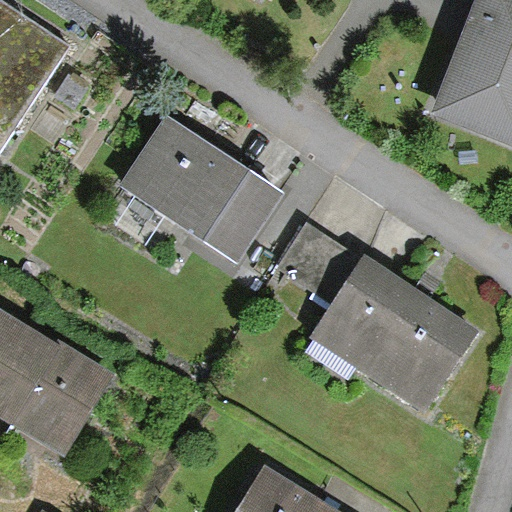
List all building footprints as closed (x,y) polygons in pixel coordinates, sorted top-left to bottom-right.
[(511,0),(475,0),(431,115),(511,145),(511,0)] [(0,159),(70,59),(0,10),(0,159)] [(280,190),(169,116),(121,187),(232,261),(280,190)] [(280,269),(335,303),(362,260),(307,226),(280,269)] [(475,330),(362,260),(335,303),(312,340),(425,410),(475,330)] [(114,389),(0,324),(0,432),(67,471),(114,389)] [(335,511),(265,470),(240,511),(335,511)]
